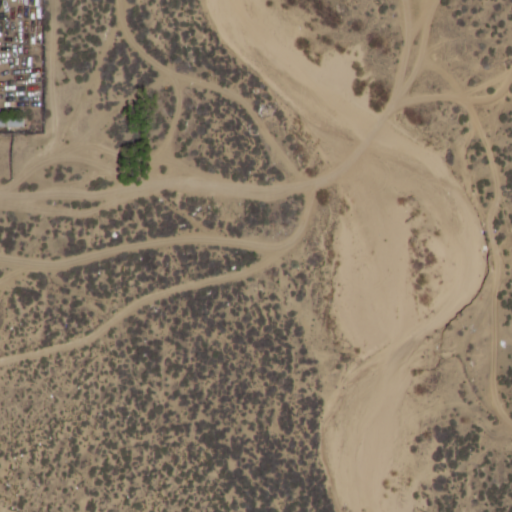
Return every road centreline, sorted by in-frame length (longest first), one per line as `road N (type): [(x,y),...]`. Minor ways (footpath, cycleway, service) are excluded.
road 1 (track): [(0,258),(37,266),(152,241),(205,239),(299,250)]
road 2 (track): [(46,0),(57,131),(43,156),(0,163)]
